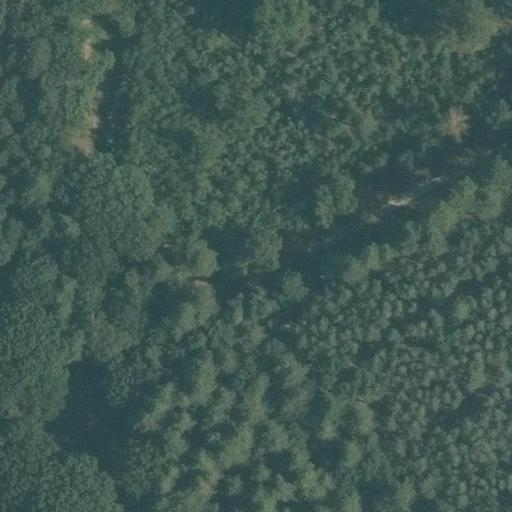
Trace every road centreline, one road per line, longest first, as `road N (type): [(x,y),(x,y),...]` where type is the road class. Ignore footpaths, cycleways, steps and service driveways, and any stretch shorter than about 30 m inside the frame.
road 1 (track): [(511,138),(215,305)]
road 2 (track): [(215,305),(0,49)]
road 3 (track): [(384,511),(215,305)]
road 4 (track): [(92,159),(108,0)]
